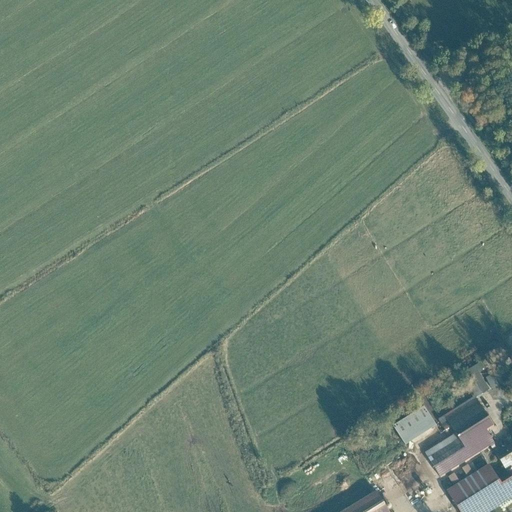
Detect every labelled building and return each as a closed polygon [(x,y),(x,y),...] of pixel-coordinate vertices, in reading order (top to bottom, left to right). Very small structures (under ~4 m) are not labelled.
[(477,401),(446,419),(456,437),(425,455),(439,478),(494,446),(485,432),(493,428),(477,401)] [(424,409),(394,428),(404,446),(435,426),(424,409)] [(511,446),(495,457),(504,471),(511,465),(511,446)] [(488,467),(447,491),(458,511),(490,511),(511,499),(511,479),(500,486),(488,467)] [(387,511),(376,494),(345,511),(387,511)]
